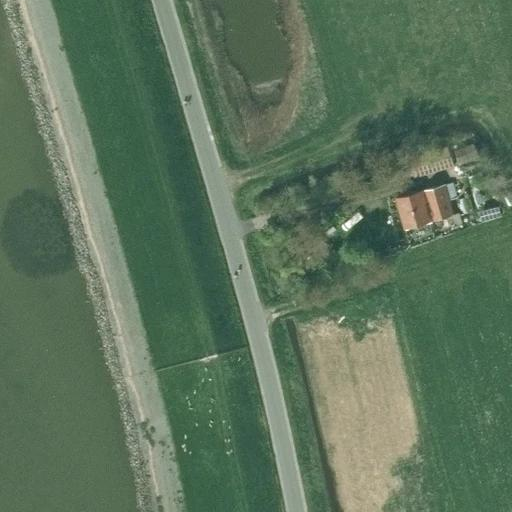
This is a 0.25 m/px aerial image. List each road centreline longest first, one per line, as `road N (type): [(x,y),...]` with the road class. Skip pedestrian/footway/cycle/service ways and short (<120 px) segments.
road 1 (tertiary): [(297,511),(255,316),(164,0)]
road 2 (track): [(255,316),(382,275)]
